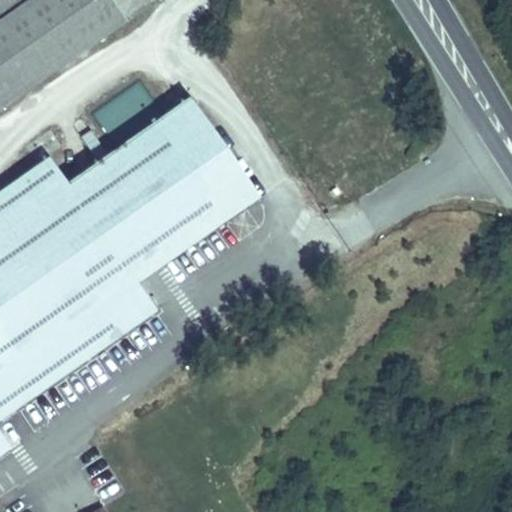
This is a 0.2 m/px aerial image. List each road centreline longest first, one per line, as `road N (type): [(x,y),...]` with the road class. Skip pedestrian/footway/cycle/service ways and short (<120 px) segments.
road 1 (unknown): [(339,241),(181,13),(201,0)]
road 2 (secondary): [(511,138),(424,0)]
